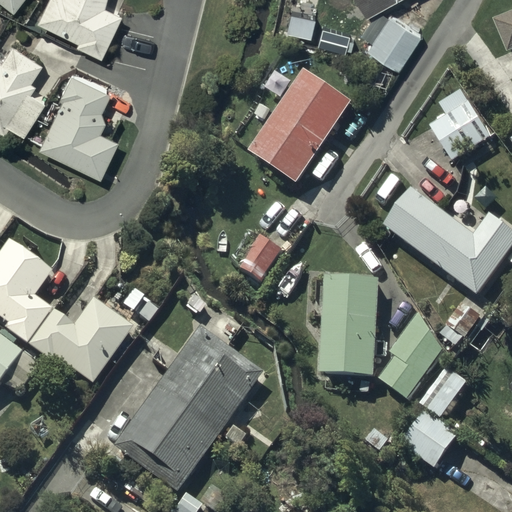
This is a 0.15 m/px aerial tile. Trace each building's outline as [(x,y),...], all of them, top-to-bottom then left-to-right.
[(0,0),(0,2),(13,13),(23,0),(0,0)] [(105,10),(107,0),(49,0),(38,24),(78,43),(76,47),(101,59),(121,18),(105,10)] [(356,0),(367,19),(400,0),(356,0)] [(390,18),(367,51),(397,71),(420,39),(390,18)] [(511,21),(496,28),(510,61),(511,60),(511,21)] [(0,132),(4,136),(9,129),(23,139),(45,107),(30,97),(36,88),(31,85),(43,66),(12,46),(0,63),(0,132)] [(105,124),(101,111),(109,95),(71,77),(60,100),(63,102),(39,151),(100,180),(118,143),(100,133),(105,124)] [(307,79),(253,160),(300,192),(354,111),(307,79)] [(472,105),(431,130),(453,168),(494,143),(472,105)] [(415,196),(386,235),(480,305),(509,266),(511,268),(511,239),(491,224),(477,243),(415,196)] [(263,243),(240,277),(260,291),(284,257),(263,243)] [(5,336),(26,352),(52,317),(34,304),(56,274),(19,246),(14,253),(9,249),(0,261),(0,327),(7,332),(5,336)] [(382,290),(329,286),(323,381),(376,384),(382,290)] [(485,321),(464,306),(447,332),(467,346),(485,321)] [(53,319),(28,353),(50,369),(53,365),(91,393),(132,337),(92,307),(73,334),(53,319)] [(446,358),(421,319),(392,360),(396,362),(398,364),(382,386),(411,406),(446,358)] [(199,334),(112,455),(176,502),(264,381),(199,334)] [(0,343),(0,387),(6,380),(22,393),(38,372),(0,343)] [(402,450),(436,475),(462,441),(428,415),(402,450)] [(199,510),(203,511),(223,511),(229,503),(212,491),(200,509),(199,510)] [(202,511),(203,511),(199,510),(185,499),(176,511),(202,511)]
